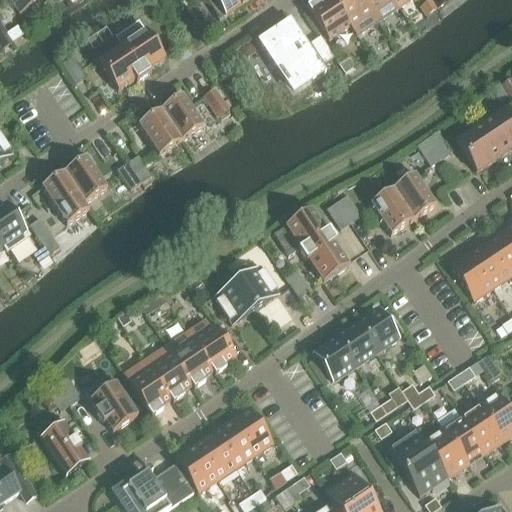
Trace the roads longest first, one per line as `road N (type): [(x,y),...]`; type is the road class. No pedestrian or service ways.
road 1 (residential): [(511,190),(67,497)]
road 2 (residential): [(0,194),(289,0)]
